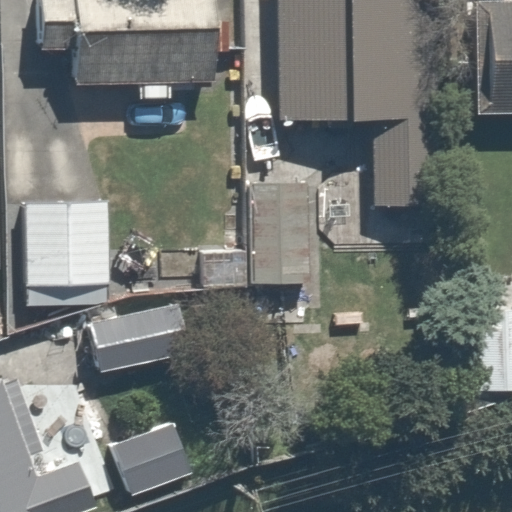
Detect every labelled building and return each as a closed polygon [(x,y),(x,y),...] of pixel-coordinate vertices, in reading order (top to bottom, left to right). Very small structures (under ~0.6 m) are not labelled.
[(25,0),(25,52),(68,52),(67,82),(212,83),(212,0),(25,0)] [(370,120),(373,213),(430,211),(422,0),(264,0),(269,123),(370,120)] [(511,0),(470,0),(472,116),(511,115),(511,0)] [(334,177),(235,181),(237,246),(190,247),(191,289),(338,283),(335,215),(334,177)] [(102,211),(19,207),(14,301),(97,305),(102,211)] [(511,293),(459,295),(462,382),(511,380),(511,293)] [(174,305),(68,320),(77,375),(182,360),(174,305)] [(185,415),(101,445),(123,507),(207,477),(185,415)] [(27,511),(0,436),(0,511),(27,511)]
